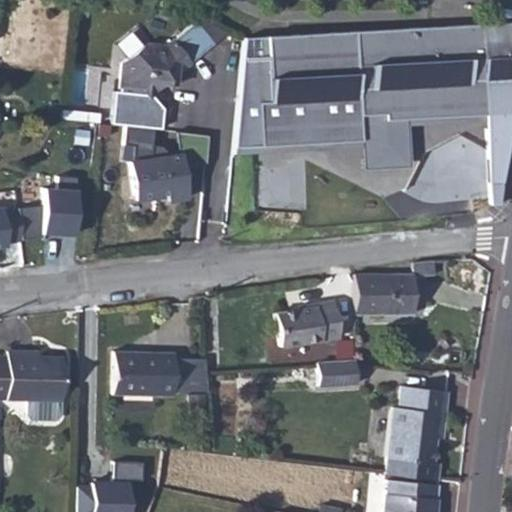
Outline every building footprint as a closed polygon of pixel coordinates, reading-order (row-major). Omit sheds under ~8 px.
[(232,153),(360,147),(359,168),(405,166),(406,124),(482,122),(488,206),(495,207),(511,107),(511,21),(242,39),(232,153)] [(219,44),(201,22),(173,47),(160,47),(153,53),(146,45),(126,61),(123,86),(141,89),(150,98),(167,84),(168,75),(178,75),(219,44)] [(132,161),(136,199),(168,196),(169,202),(187,200),(183,155),(132,161)] [(56,188),(40,187),(38,234),(74,236),(77,176),(56,175),(56,188)] [(12,205),(0,206),(0,247),(17,245),(12,205)] [(444,258),(424,259),(423,280),(442,280),(444,258)] [(423,280),(362,279),(360,321),(421,321),(423,280)] [(284,345),(344,338),(340,303),(322,305),(323,307),(281,312),(284,345)] [(4,356),(0,355),(0,394),(22,395),(22,411),(26,415),(50,415),(55,411),(55,395),(57,395),(57,356),(22,356),(22,351),(5,351),(4,356)] [(114,398),(171,396),(170,352),(155,353),(154,358),(129,359),(128,355),(112,354),(114,398)] [(361,390),(359,368),(357,368),(322,372),(324,393),(361,390)] [(389,479),(442,484),(442,475),(435,475),(440,432),(448,433),(450,412),(403,408),(402,425),(395,425),(389,479)] [(385,511),(438,511),(442,488),(388,483),(385,511)]
